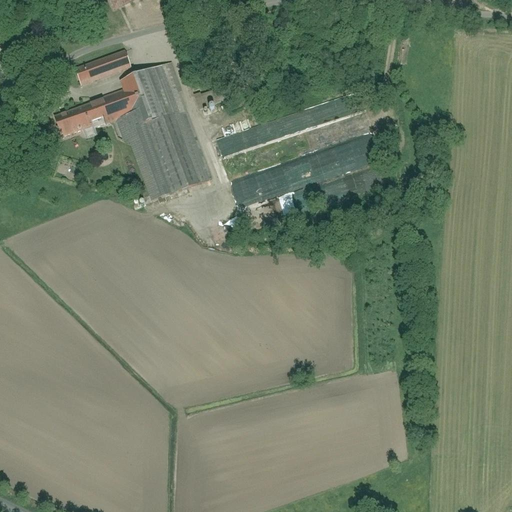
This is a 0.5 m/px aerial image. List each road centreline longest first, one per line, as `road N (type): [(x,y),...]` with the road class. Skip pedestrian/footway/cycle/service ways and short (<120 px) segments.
road 1 (unclassified): [(20,93),(73,57),(115,41),(289,0)]
road 2 (unclassified): [(306,0),(511,20)]
